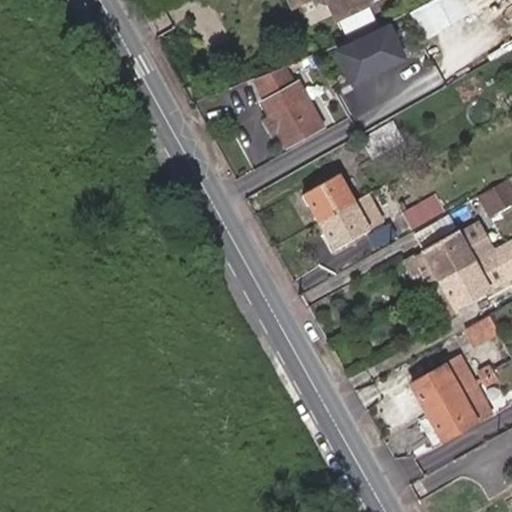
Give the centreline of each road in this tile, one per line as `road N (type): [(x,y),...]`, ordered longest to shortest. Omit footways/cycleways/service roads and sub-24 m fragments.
road 1 (tertiary): [(388,511),(101,0)]
road 2 (unknown): [(214,199),(451,56)]
road 3 (unknown): [(379,495),(511,414)]
